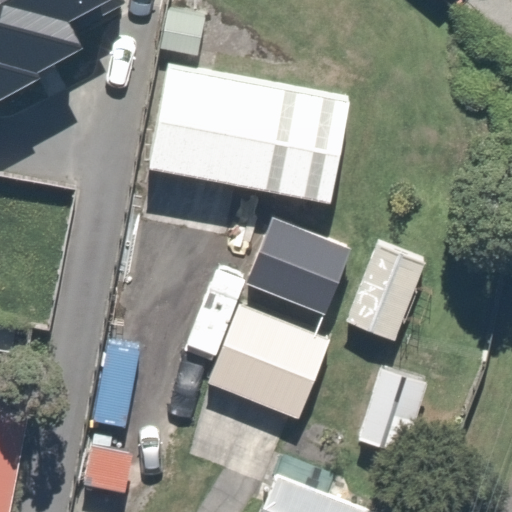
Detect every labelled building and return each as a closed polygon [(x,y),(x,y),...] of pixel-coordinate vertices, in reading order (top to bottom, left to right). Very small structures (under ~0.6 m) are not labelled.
[(391,0),(406,12),(415,0),(391,0)] [(334,331),(238,294),(204,382),(303,419),(334,331)] [(153,364),(108,356),(100,401),(145,409),(153,364)] [(421,376),(384,366),(365,438),(401,448),(421,376)] [(141,414),(94,407),(86,452),(134,459),(141,414)] [(349,511),(270,482),(258,511),(349,511)]
